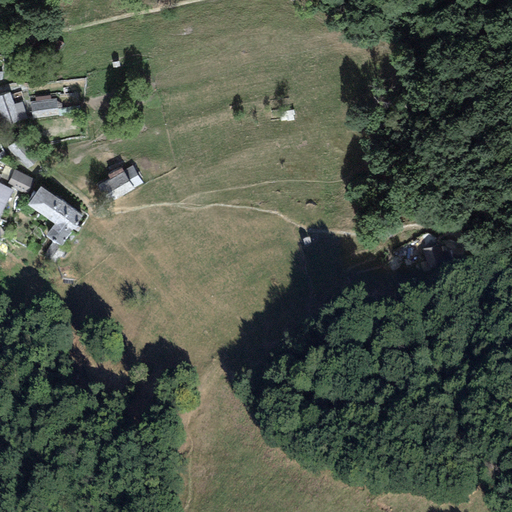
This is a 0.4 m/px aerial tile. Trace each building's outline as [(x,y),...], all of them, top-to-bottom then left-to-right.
[(58,51),(64,44),(59,40),(53,46),(58,51)] [(10,91),(0,94),(0,116),(3,128),(28,120),(22,102),(14,105),(10,91)] [(32,119),(59,115),(58,109),(56,98),(50,99),(36,101),(30,102),(32,119)] [(80,113),(79,106),(58,109),(59,115),(59,116),(80,113)] [(294,110),(281,111),(282,122),(295,122),(294,110)] [(9,148),(27,169),(39,158),(21,138),(9,148)] [(124,171),(133,188),(142,183),(133,166),(124,171)] [(107,204),(134,189),(133,188),(124,171),(122,168),(108,176),(110,179),(96,186),(107,204)] [(28,194),(35,180),(14,169),(7,183),(28,194)] [(0,215),(13,190),(0,183),(0,215)] [(41,187),(28,205),(55,224),(46,236),(61,247),(83,216),(41,187)] [(309,236),(302,239),(305,246),(312,244),(309,236)] [(438,244),(422,249),(426,261),(428,269),(444,264),(438,244)] [(428,269),(426,261),(421,263),(424,273),(429,271),(428,269)]
